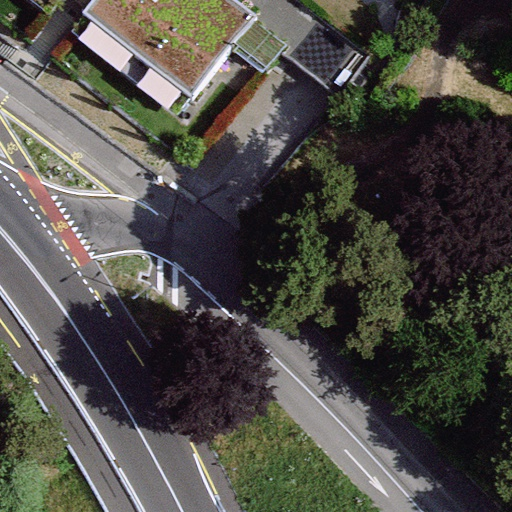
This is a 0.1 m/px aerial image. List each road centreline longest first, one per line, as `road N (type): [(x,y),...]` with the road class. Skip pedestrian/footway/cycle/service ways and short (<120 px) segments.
road 1 (unclassified): [(426,511),(177,244),(117,223),(13,243)]
road 2 (primary): [(13,243),(110,373),(183,511)]
